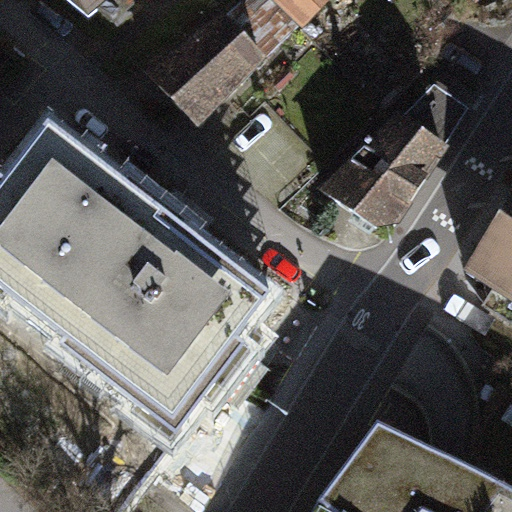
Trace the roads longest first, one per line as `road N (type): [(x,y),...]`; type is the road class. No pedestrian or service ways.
road 1 (residential): [(383,310),(0,8)]
road 2 (residential): [(263,511),(383,310)]
road 3 (residential): [(383,310),(511,122)]
